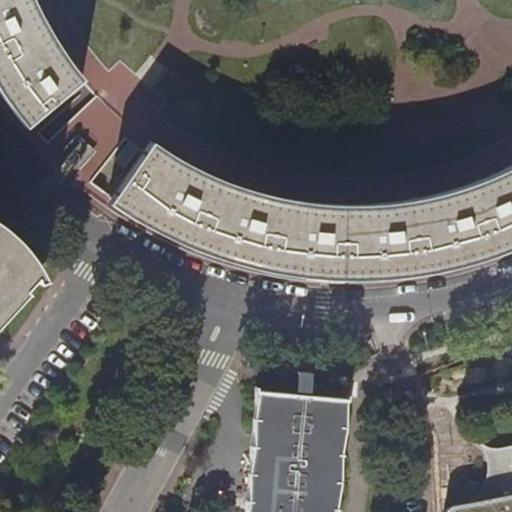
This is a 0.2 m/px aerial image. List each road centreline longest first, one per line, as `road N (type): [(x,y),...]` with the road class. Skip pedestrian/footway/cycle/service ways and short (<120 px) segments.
road 1 (residential): [(227,303),(354,317),(434,308),(511,285)]
road 2 (residential): [(0,165),(98,248),(227,303)]
road 3 (residential): [(126,511),(227,303)]
